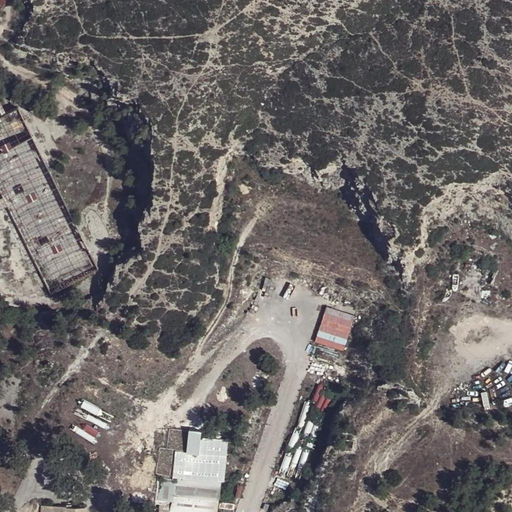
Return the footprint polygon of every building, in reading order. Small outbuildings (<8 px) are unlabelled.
[(0,0),(0,11),(9,0),(0,0)] [(16,89),(11,99),(51,120),(55,111),(16,89)] [(0,184),(52,289),(100,265),(18,106),(3,113),(0,114),(0,184)] [(342,352),(356,316),(327,306),(313,342),(342,352)] [(224,482),(228,440),(201,437),(201,428),(189,426),(186,448),(177,448),(174,473),(161,474),(156,503),(159,503),(157,511),(218,511),(221,481),(224,482)] [(43,502),(42,511),(87,511),(87,504),(67,503),(66,501),(43,502)]
